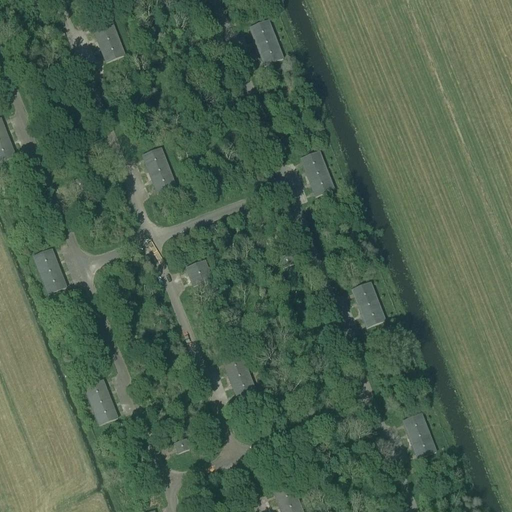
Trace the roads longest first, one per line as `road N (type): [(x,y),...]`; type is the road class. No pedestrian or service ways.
road 1 (unknown): [(56,0),(150,238)]
road 2 (unknown): [(150,238),(235,456)]
road 3 (unknown): [(78,265),(162,481)]
road 4 (unknown): [(0,64),(78,265)]
road 5 (unknown): [(150,238),(287,188)]
